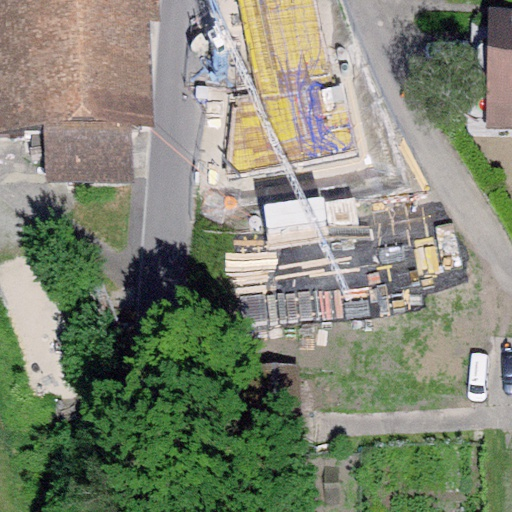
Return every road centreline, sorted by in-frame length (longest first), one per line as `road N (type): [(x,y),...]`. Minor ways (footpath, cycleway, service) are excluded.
road 1 (unclassified): [(180,511),(171,243)]
road 2 (residential): [(171,243),(179,0)]
